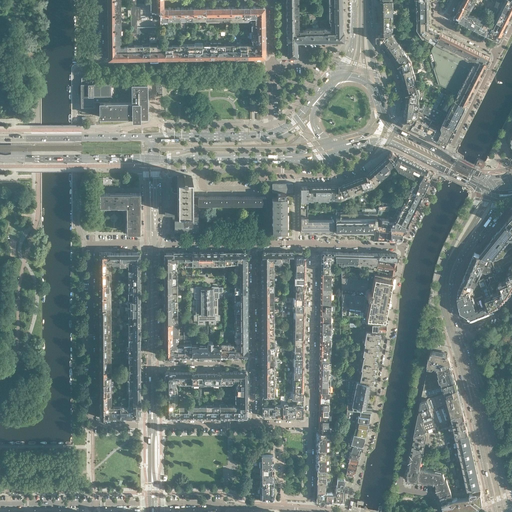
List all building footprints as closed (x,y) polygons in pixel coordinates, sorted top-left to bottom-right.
[(140,19),(140,7),(137,7),(137,3),(136,0),(130,0),(131,1),(131,10),(131,13),(131,16),(131,28),(131,31),(131,33),(161,33),(161,30),(161,27),(137,27),(137,20),(140,19)] [(163,6),(163,3),(163,2),(163,0),(151,0),(151,10),(158,10),(159,10),(161,8),(161,7),(162,7),(163,6)] [(477,4),(475,3),(469,0),(462,0),(461,4),(470,9),(472,6),(473,6),(474,5),(476,6),(477,4)] [(509,20),(511,13),(511,0),(502,0),(496,13),(497,14),(509,20)] [(467,15),(470,9),(461,4),(457,11),(466,16),(467,15)] [(218,19),(218,7),(217,7),(217,6),(215,6),(214,7),(208,7),(208,6),(206,7),(205,7),(205,18),(205,19),(218,19)] [(230,19),(230,7),(229,6),(227,6),(227,7),(224,7),(221,7),(221,6),(219,6),(218,7),(218,19),(230,19)] [(243,19),(243,7),(242,7),(242,6),(240,6),(240,7),(234,7),(233,6),(231,6),(231,7),(230,7),(230,19),(243,19)] [(264,21),(264,10),(264,8),(263,6),(256,7),(256,16),(255,16),(255,17),(255,19),(254,19),(254,21),(253,21),(253,24),(252,24),(264,24),(264,23),(265,23),(265,21),(264,21)] [(341,18),(341,9),(342,9),(342,7),(341,7),(341,6),(329,6),(329,20),(330,21),(341,21),(342,20),(342,18),(341,18)] [(429,21),(429,10),(429,6),(418,6),(418,9),(417,9),(417,18),(418,18),(418,21),(429,21)] [(167,19),(167,8),(165,8),(163,9),(164,10),(162,10),(161,8),(159,10),(161,12),(161,15),(161,19),(168,19),(167,19)] [(465,23),(469,16),(467,15),(466,16),(457,11),(454,17),(465,23)] [(509,20),(497,14),(495,16),(497,17),(495,20),(506,26),(509,20)] [(473,27),(478,18),(474,16),(472,16),(470,15),(469,16),(465,23),(473,27)] [(480,30),(486,20),(482,18),(481,19),(478,18),(473,27),(480,30)] [(488,34),(492,26),(489,25),(489,23),(487,22),(488,21),(486,20),(480,30),(488,34)] [(504,29),(506,26),(495,20),(492,26),(503,32),(504,29)] [(342,31),(342,24),(342,22),(341,22),(341,21),(330,21),(331,24),(331,25),(331,29),(327,29),(327,41),(343,40),(343,31),(342,31)] [(428,39),(429,38),(434,29),(429,27),(429,21),(418,21),(418,26),(417,26),(417,28),(422,37),(423,37),(425,37),(428,39)] [(500,38),(503,32),(492,26),(488,34),(498,40),(499,38),(500,38)] [(299,34),(299,31),(297,31),(297,29),(287,29),(287,30),(286,30),(286,32),(287,33),(287,38),(295,38),(295,34),(299,34)] [(327,41),(327,29),(305,29),(305,30),(303,30),(302,31),(299,31),(299,34),(295,34),(295,38),(295,41),(296,41),(327,41)] [(435,43),(442,33),(434,29),(429,38),(432,40),(432,41),(435,43)] [(382,40),(391,33),(391,30),(382,31),(382,34),(377,35),(377,40),(382,40)] [(395,40),(392,36),(393,35),(392,33),(391,33),(382,40),(383,42),(386,46),(395,40)] [(466,105),(486,66),(487,64),(483,62),(476,59),(479,52),(442,33),(435,43),(429,54),(438,84),(453,91),(450,97),(455,100),(466,105)] [(296,47),(296,41),(295,41),(295,38),(287,38),(287,47),(296,47)] [(391,52),(400,45),(399,42),(397,44),(395,40),(386,46),(391,52)] [(194,57),(194,45),(194,44),(179,45),(179,46),(179,58),(194,57)] [(403,52),(401,48),(402,47),(400,45),(391,52),(395,58),(403,52)] [(264,56),(264,46),(254,47),(254,57),(261,57),(263,57),(263,56),(264,56)] [(297,55),(297,48),(296,47),(287,47),(287,55),(288,56),(296,56),(297,55)] [(119,58),(119,51),(108,51),(108,58),(110,58),(110,59),(112,59),(112,58),(119,58)] [(411,59),(408,55),(406,56),(403,52),(395,58),(398,62),(400,64),(411,59)] [(489,59),(489,57),(479,52),(476,59),(483,62),(487,64),(489,60),(489,59)] [(412,69),(410,64),(412,63),(411,59),(400,64),(400,66),(400,67),(401,71),(412,69)] [(415,75),(414,73),(413,73),(412,69),(401,71),(403,79),(415,75)] [(415,83),(414,79),(416,78),(415,75),(403,79),(405,86),(415,83)] [(108,94),(108,83),(94,84),(94,83),(93,82),(92,82),(92,77),(81,77),(81,106),(86,106),(86,107),(89,107),(89,106),(93,106),(93,104),(93,95),(108,94)] [(147,113),(147,90),(147,83),(143,83),(108,83),(108,94),(108,101),(99,102),(99,104),(99,117),(132,116),(132,113),(147,113)] [(420,92),(418,87),(417,88),(415,83),(405,86),(407,91),(408,93),(420,92)] [(419,102),(420,92),(408,93),(407,96),(406,101),(419,102)] [(436,108),(443,93),(440,92),(432,106),(436,108)] [(440,110),(447,96),(447,95),(443,93),(436,108),(440,110)] [(108,101),(108,94),(93,95),(93,104),(95,104),(95,102),(99,102),(108,101)] [(454,128),(463,111),(466,105),(455,100),(454,103),(453,103),(449,110),(450,111),(446,118),(445,118),(443,122),(444,123),(454,128)] [(419,110),(419,105),(418,105),(419,102),(406,101),(406,109),(419,110)] [(436,108),(432,106),(427,104),(423,111),(419,110),(406,109),(405,112),(418,114),(419,112),(422,112),(443,122),(445,118),(444,112),(440,110),(436,108)] [(417,132),(425,116),(420,114),(418,114),(405,112),(404,120),(402,125),(417,132)] [(430,139),(437,126),(439,123),(425,116),(417,132),(430,139)] [(445,146),(454,128),(444,123),(441,128),(437,126),(430,139),(445,146)] [(393,165),(396,159),(398,155),(390,151),(388,155),(386,157),(382,160),(389,168),(393,165)] [(399,169),(405,158),(398,155),(396,159),(393,165),(395,165),(395,166),(396,167),(396,168),(399,169)] [(406,173),(411,161),(405,158),(399,169),(406,173)] [(389,168),(382,160),(379,164),(377,165),(385,174),(387,172),(387,171),(390,168),(389,168)] [(412,176),(418,165),(411,161),(406,173),(412,176)] [(385,174),(377,165),(375,167),(371,170),(378,178),(382,175),(383,176),(385,174)] [(419,179),(425,168),(418,165),(412,176),(415,178),(416,177),(419,179)] [(425,186),(430,176),(432,172),(425,168),(419,179),(417,182),(425,186)] [(375,181),(378,178),(371,170),(367,174),(368,174),(366,176),(372,186),(376,183),(375,181)] [(198,204),(198,201),(198,197),(192,197),(191,176),(186,176),(186,175),(183,175),(183,176),(177,176),(177,194),(178,194),(178,197),(177,197),(177,210),(178,210),(178,220),(174,220),(174,231),(198,231),(198,220),(198,216),(191,216),(191,210),(192,210),(192,204),(198,204)] [(372,186),(366,176),(364,176),(359,178),(363,188),(367,186),(368,188),(372,186)] [(363,188),(359,178),(352,181),(356,192),(359,191),(358,189),(363,188)] [(356,192),(352,181),(345,183),(349,193),(353,192),(354,193),(356,192)] [(425,186),(417,182),(415,181),(413,182),(410,189),(411,189),(421,194),(425,186)] [(292,192),(292,183),(272,183),(272,192),(277,192),(284,192),(292,192)] [(349,193),(345,183),(340,185),(340,186),(338,187),(340,198),(345,197),(344,195),(349,193)] [(313,200),(313,197),(315,197),(315,186),(300,186),(300,208),(307,208),(307,200),(313,200)] [(340,198),(338,187),(335,187),(335,186),(330,186),(330,197),(335,197),(336,198),(340,198)] [(418,200),(421,194),(411,189),(410,192),(409,191),(407,195),(418,200)] [(281,231),(287,231),(287,196),(284,196),(284,192),(277,192),(277,196),(272,196),(272,231),(278,231),(278,232),(277,233),(278,234),(280,234),(281,233),(281,232),(281,231)] [(139,232),(139,204),(139,193),(100,193),(100,207),(115,207),(116,207),(118,207),(119,208),(120,208),(121,209),(122,210),(123,211),(124,212),(124,213),(125,214),(125,215),(125,216),(125,217),(125,232),(139,232)] [(409,218),(418,200),(407,195),(405,198),(406,199),(405,201),(404,201),(401,207),(402,207),(401,210),(400,209),(398,213),(409,218)] [(390,209),(391,207),(392,205),(378,206),(378,212),(376,227),(376,229),(402,232),(406,225),(387,215),(389,211),(390,209)] [(333,221),(325,221),(317,221),(316,221),(309,221),(309,220),(307,220),(307,216),(307,208),(300,208),(300,217),(300,227),(300,232),(309,232),(333,232),(333,226),(333,221)] [(376,227),(378,212),(335,212),(335,232),(372,232),(372,228),(373,228),(373,227),(376,227)] [(408,220),(409,218),(398,213),(396,216),(397,217),(396,220),(406,225),(408,220)] [(511,261),(511,244),(509,237),(511,233),(511,226),(506,222),(479,255),(491,259),(491,260),(493,264),(495,269),(501,266),(511,261)] [(386,238),(387,231),(375,230),(374,238),(378,238),(378,237),(386,238)] [(402,233),(387,231),(386,238),(385,241),(392,241),(393,239),(401,240),(402,233)] [(293,257),(293,251),(281,252),(281,260),(282,260),(289,260),(289,257),(293,257)] [(113,262),(113,252),(99,252),(99,266),(109,265),(109,264),(109,263),(111,261),(111,262),(113,262)] [(139,261),(139,252),(127,252),(127,259),(132,259),(132,261),(139,261)] [(177,259),(177,252),(164,252),(164,260),(172,260),(172,259),(177,259)] [(211,263),(211,252),(198,252),(198,263),(211,263)] [(343,264),(343,252),(334,252),(335,259),(335,260),(338,260),(338,262),(339,263),(340,263),(340,264),(343,264)] [(491,259),(479,255),(474,252),(471,259),(488,267),(491,259)] [(139,268),(139,261),(132,261),(132,259),(127,259),(127,263),(129,263),(129,268),(139,268)] [(175,267),(175,263),(177,263),(177,259),(172,259),(172,260),(164,260),(164,268),(175,268),(175,267)] [(394,275),(396,263),(397,260),(384,259),(384,262),(377,261),(376,268),(389,270),(388,274),(394,275)] [(488,267),(471,259),(468,266),(479,271),(481,272),(482,270),(485,271),(485,270),(486,270),(488,267)] [(476,278),(479,271),(468,266),(465,273),(476,278)] [(493,294),(490,286),(491,284),(498,281),(495,275),(504,272),(501,266),(495,269),(496,273),(493,274),(490,276),(486,277),(478,281),(479,284),(480,287),(483,294),(490,310),(493,309),(496,308),(496,307),(498,306),(498,305),(493,294)] [(384,318),(392,276),(389,276),(386,276),(386,275),(383,275),(380,275),(377,274),(370,273),(370,274),(341,271),(342,316),(367,317),(384,318)] [(473,285),(476,278),(465,273),(462,280),(473,285)] [(473,290),(472,287),(473,285),(462,280),(457,292),(458,296),(471,291),(473,290)] [(511,290),(508,281),(502,283),(501,281),(498,283),(499,285),(505,298),(507,297),(509,295),(511,290)] [(505,298),(499,285),(497,286),(499,291),(493,294),(498,305),(501,304),(501,303),(503,302),(503,301),(505,300),(505,298)] [(213,315),(213,298),(219,298),(219,287),(218,286),(212,286),(211,287),(202,287),(201,286),(195,286),(194,287),(194,298),(200,298),(200,315),(213,315)] [(474,298),(482,295),(479,288),(478,288),(476,289),(473,290),(471,291),(458,296),(459,304),(474,298)] [(474,298),(459,304),(460,310),(460,311),(461,312),(471,317),(471,318),(490,310),(483,294),(482,295),(474,298)] [(139,330),(139,322),(129,322),(129,325),(128,325),(128,330),(139,330)] [(386,331),(386,327),(386,325),(366,324),(350,323),(350,328),(355,328),(366,329),(366,327),(371,327),(371,328),(375,328),(375,331),(386,331)] [(139,338),(139,330),(128,330),(128,335),(129,335),(129,338),(139,338)] [(377,339),(379,333),(366,330),(363,330),(362,336),(364,337),(377,339)] [(139,346),(139,338),(129,338),(129,341),(128,341),(128,346),(139,346)] [(220,355),(220,344),(212,344),(212,341),(207,341),(191,341),(191,344),(191,355),(220,355)] [(376,344),(363,342),(362,341),(360,348),(363,349),(376,351),(377,345),(376,344)] [(140,354),(139,346),(128,346),(128,351),(129,351),(129,354),(140,354)] [(375,357),(376,352),(376,351),(363,349),(362,354),(364,355),(363,356),(374,358),(374,357),(375,357)] [(450,361),(450,359),(449,355),(448,355),(448,353),(431,350),(430,354),(429,354),(428,362),(427,369),(437,366),(450,361)] [(140,362),(140,354),(129,354),(129,357),(128,357),(128,362),(140,362)] [(373,371),(376,359),(374,358),(363,356),(362,362),(359,362),(358,368),(361,369),(373,371)] [(453,373),(452,366),(450,361),(437,366),(438,371),(439,375),(438,375),(439,378),(453,373)] [(140,409),(140,362),(128,362),(128,367),(130,367),(130,370),(130,373),(128,373),(128,383),(130,383),(130,386),(127,386),(127,389),(128,389),(128,399),(130,399),(130,405),(128,405),(128,407),(127,408),(127,409),(138,409),(140,409)] [(436,376),(435,372),(438,371),(437,366),(427,369),(427,370),(426,374),(426,375),(425,379),(436,376)] [(372,383),(374,374),(374,371),(373,371),(361,369),(360,374),(357,373),(356,380),(369,383),(372,383)] [(177,381),(177,371),(166,371),(165,372),(165,385),(175,385),(175,384),(175,381),(177,381)] [(220,382),(220,371),(217,371),(217,372),(207,372),(207,371),(203,371),(203,372),(194,372),(194,371),(191,371),(191,382),(191,383),(220,383),(220,382)] [(247,381),(247,372),(246,371),(233,371),(233,382),(235,382),(235,381),(237,381),(247,381)] [(455,380),(453,373),(439,378),(440,380),(441,380),(442,384),(455,380)] [(424,384),(437,380),(436,376),(425,379),(425,380),(424,384)] [(369,383),(356,380),(345,379),(347,404),(347,405),(364,406),(369,383)] [(442,393),(457,387),(455,380),(442,384),(440,385),(423,390),(421,399),(442,393)] [(423,390),(440,385),(438,380),(437,380),(424,384),(424,385),(423,389),(423,390)] [(451,416),(463,411),(463,410),(463,411),(462,406),(461,402),(461,401),(460,397),(459,397),(458,393),(458,392),(457,388),(457,387),(442,393),(421,399),(414,433),(415,433),(452,420),(451,416)] [(179,416),(179,405),(175,406),(175,403),(176,402),(176,399),(165,399),(165,415),(166,417),(179,416)] [(303,417),(303,399),(295,399),(295,405),(295,407),(295,417),(303,417)] [(351,420),(352,411),(357,411),(370,412),(371,407),(364,406),(347,405),(347,409),(345,418),(351,420)] [(108,417),(108,406),(100,406),(100,417),(108,417)] [(247,415),(247,406),(237,406),(233,406),(233,416),(246,416),(247,415)] [(138,417),(138,409),(127,409),(127,408),(126,407),(124,407),(120,407),(120,417),(138,417)] [(468,433),(466,424),(463,411),(451,416),(452,420),(415,433),(414,433),(411,450),(423,452),(447,446),(446,440),(446,439),(457,435),(468,433)] [(368,423),(351,420),(345,418),(345,422),(356,425),(367,428),(368,423)] [(365,435),(367,428),(356,425),(345,422),(343,432),(347,433),(349,427),(354,428),(353,432),(365,435)] [(330,440),(330,438),(329,438),(329,437),(331,437),(331,433),(329,433),(329,432),(328,432),(318,432),(317,432),(317,444),(329,445),(329,444),(330,444),(330,440),(329,440),(330,440)] [(362,445),(364,437),(347,433),(343,432),(342,440),(362,445)] [(471,446),(468,433),(457,435),(460,449),(471,446)] [(362,445),(342,440),(342,442),(353,445),(352,447),(361,449),(362,445)] [(329,452),(329,450),(330,450),(330,446),(329,446),(329,445),(317,444),(317,457),(329,457),(329,456),(330,456),(330,452),(329,452)] [(360,454),(361,449),(352,447),(346,445),(346,447),(347,447),(347,448),(351,449),(350,452),(360,454)] [(474,460),(471,446),(460,449),(463,462),(474,460)] [(360,454),(350,452),(341,449),(341,451),(340,455),(349,458),(349,457),(358,460),(360,454)] [(420,469),(423,454),(423,452),(411,450),(410,454),(411,454),(410,460),(409,459),(408,468),(407,474),(406,474),(406,478),(418,481),(420,469)] [(329,465),(329,462),(330,462),(330,458),(329,458),(329,457),(317,457),(317,470),(328,470),(329,469),(330,469),(330,465),(329,465)] [(477,473),(474,460),(463,462),(466,475),(477,473)] [(355,471),(347,469),(348,463),(346,463),(341,461),(340,461),(339,468),(343,473),(345,474),(354,476),(355,471)] [(433,482),(435,472),(420,469),(418,481),(422,481),(427,482),(432,483),(432,482),(433,482)] [(445,479),(443,473),(441,473),(441,471),(435,470),(435,472),(433,482),(435,482),(435,483),(445,479)] [(480,487),(477,473),(466,475),(468,489),(472,488),(473,488),(475,488),(480,487)] [(343,490),(345,480),(344,479),(337,478),(336,489),(343,490)] [(451,493),(449,486),(446,479),(445,479),(435,483),(436,487),(437,487),(439,492),(438,493),(440,497),(447,495),(451,493)] [(325,492),(325,482),(316,482),(316,492),(325,492)] [(342,502),(343,490),(336,489),(335,493),(335,494),(335,501),(342,502)] [(443,505),(444,511),(445,511),(450,511),(453,511),(475,508),(477,508),(478,508),(482,502),(481,491),(469,493),(470,498),(452,500),(451,493),(447,495),(440,497),(442,503),(443,505)] [(326,501),(326,492),(325,492),(316,492),(316,501),(326,501)] [(335,501),(335,494),(335,493),(335,494),(332,493),(332,492),(326,492),(326,501),(335,501)]
